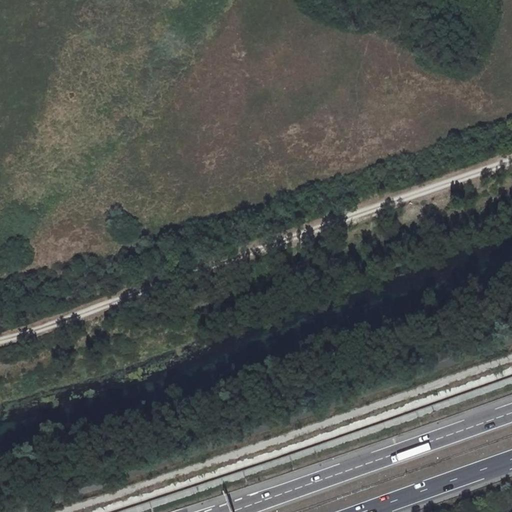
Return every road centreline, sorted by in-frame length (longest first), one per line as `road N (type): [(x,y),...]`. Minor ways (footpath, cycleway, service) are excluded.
road 1 (track): [(511,162),(0,340)]
road 2 (motorway): [(511,411),(232,511)]
road 3 (motorway): [(365,511),(511,460)]
